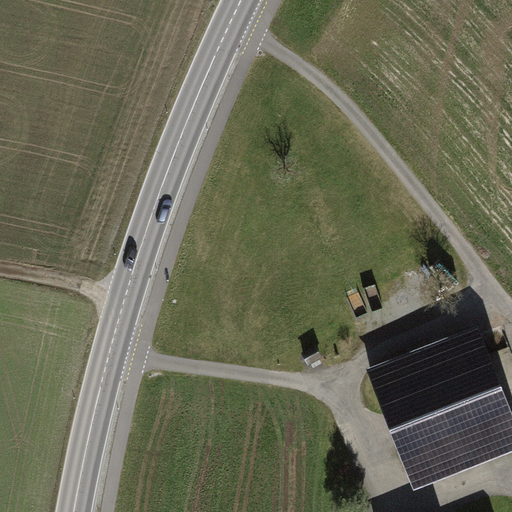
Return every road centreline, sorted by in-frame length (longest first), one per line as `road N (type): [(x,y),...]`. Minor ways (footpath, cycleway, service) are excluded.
road 1 (secondary): [(244,0),(159,194),(110,356),(76,511)]
road 2 (track): [(511,320),(335,94),(231,26)]
road 3 (track): [(0,272),(126,298)]
